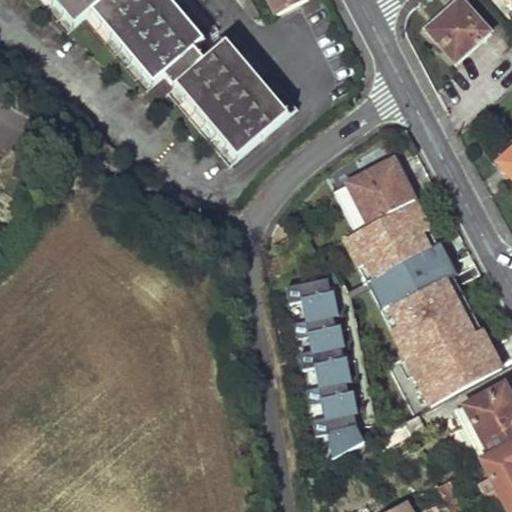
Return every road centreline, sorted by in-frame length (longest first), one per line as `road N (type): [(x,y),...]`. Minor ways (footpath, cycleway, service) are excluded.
road 1 (residential): [(407,91),(302,163),(259,212),(250,240),(255,322),(287,511)]
road 2 (tertiary): [(407,91),(507,282)]
